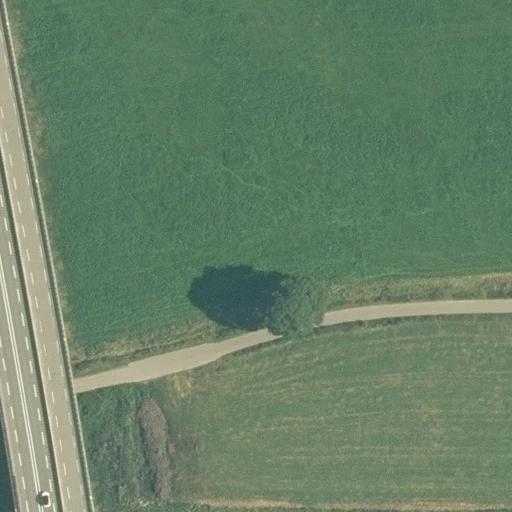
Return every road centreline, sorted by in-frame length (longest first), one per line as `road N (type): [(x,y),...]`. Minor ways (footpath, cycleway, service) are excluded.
road 1 (unclassified): [(511,305),(308,322),(0,395)]
road 2 (unclassified): [(74,511),(0,71)]
road 3 (primary): [(41,511),(0,287)]
